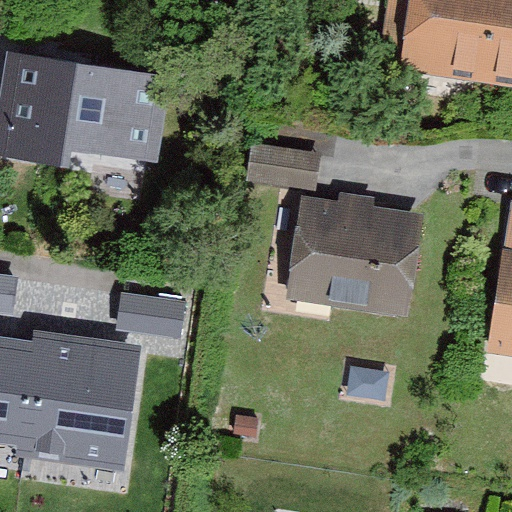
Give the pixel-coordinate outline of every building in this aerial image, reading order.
[(511,0),(410,0),(399,70),(511,87),(511,0)] [(172,80),(5,55),(0,91),(0,162),(69,173),(71,154),(159,167),(172,80)] [(317,182),(322,148),(254,138),(249,172),(317,182)] [(424,217),(300,200),(286,302),(410,319),(424,217)] [(511,203),(487,355),(511,359),(511,203)] [(0,314),(15,317),(19,279),(0,276),(0,314)] [(117,331),(181,340),(187,302),(123,293),(117,331)] [(33,340),(0,334),(0,446),(18,449),(17,457),(127,473),(145,350),(34,333),(33,340)]
